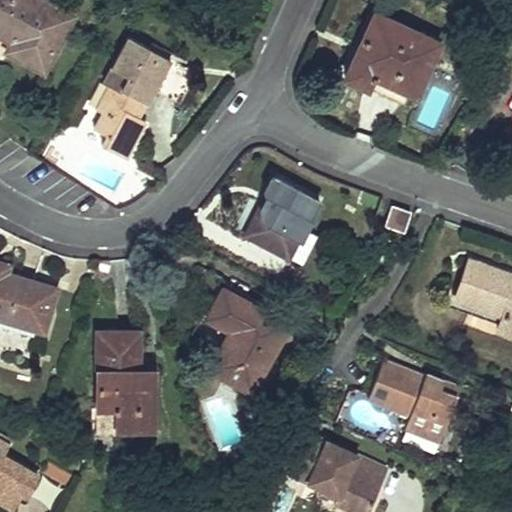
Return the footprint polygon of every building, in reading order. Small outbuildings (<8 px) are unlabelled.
[(42,70),(71,17),(40,0),(0,0),(0,35),(11,41),(6,51),(42,70)] [(369,39),(380,16),(374,13),(363,36),(369,39)] [(363,36),(344,76),(366,86),(372,74),(409,92),(413,94),(437,43),(380,16),(369,39),(363,36)] [(176,98),(191,71),(128,37),(102,83),(110,87),(97,110),(103,113),(94,128),(107,136),(102,144),(126,157),(146,122),(138,118),(134,116),(139,107),(143,109),(155,87),(176,98)] [(409,92),(372,74),(366,86),(403,104),(409,92)] [(143,109),(139,107),(134,116),(138,118),(143,109)] [(287,256),(317,200),(274,178),(265,195),(275,200),(272,205),(269,203),(251,237),(287,256)] [(275,200),(265,195),(245,233),(251,237),(269,203),(272,205),(275,200)] [(410,212),(391,206),(384,225),(403,231),(410,212)] [(511,318),(511,275),(469,260),(455,298),(445,295),(442,303),(499,324),(502,315),(511,318)] [(6,275),(0,273),(0,319),(43,331),(56,289),(6,275)] [(252,393),(288,323),(223,289),(207,319),(230,331),(210,371),(252,393)] [(511,318),(502,315),(499,324),(497,330),(511,334),(511,318)] [(137,364),(137,331),(97,332),(96,408),(116,408),(117,430),(154,430),(154,369),(138,370),(137,364)] [(388,360),(373,397),(414,414),(409,426),(443,440),(465,388),(430,374),(429,377),(426,384),(418,380),(421,374),(388,360)] [(429,377),(421,374),(418,380),(426,384),(429,377)] [(116,408),(96,408),(97,431),(117,430),(116,408)] [(368,511),(388,469),(307,433),(289,473),(323,489),(338,495),(335,502),(356,511),(368,511)] [(12,441),(0,434),(0,441),(8,446),(12,441)] [(0,501),(13,509),(22,493),(27,497),(39,476),(3,456),(8,446),(0,441),(0,501)] [(338,495),(323,489),(320,495),(335,502),(338,495)]
